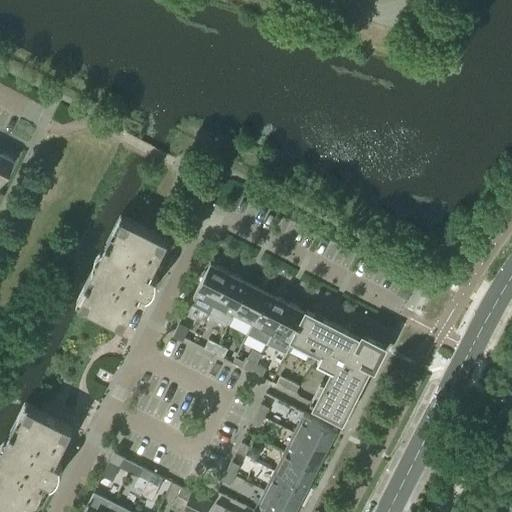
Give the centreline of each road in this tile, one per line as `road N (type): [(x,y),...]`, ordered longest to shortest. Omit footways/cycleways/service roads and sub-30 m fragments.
road 1 (residential): [(136,353),(208,222),(398,315)]
road 2 (tertiary): [(393,511),(511,274)]
road 3 (residential): [(106,412),(193,454),(221,394),(136,353)]
